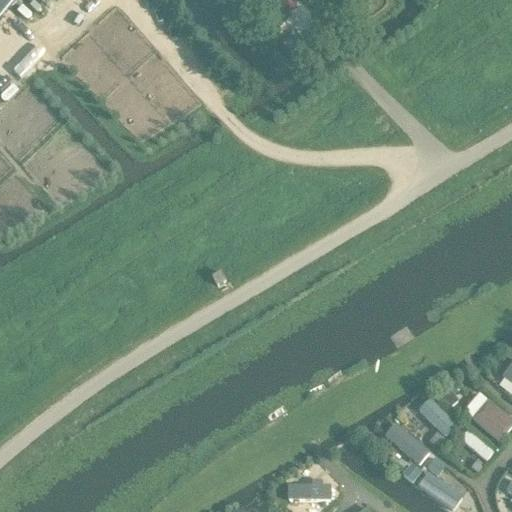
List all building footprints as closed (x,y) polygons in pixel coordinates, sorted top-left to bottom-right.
[(0,0),(0,20),(20,0),(0,0)] [(213,281),(218,289),(227,284),(222,276),(213,281)] [(511,366),(502,379),(511,386),(511,366)] [(440,413),(433,403),(409,420),(416,430),(440,413)] [(511,422),(489,403),(472,423),(499,446),(511,430),(511,422)] [(395,427),(385,440),(419,468),(430,455),(395,427)] [(487,465),(494,456),(467,433),(460,442),(487,465)] [(288,488),(288,503),(331,503),(331,488),(323,488),(323,483),(312,483),(312,488),(288,488)] [(439,493),(465,511),(469,511),(475,504),(446,483),(439,493)]
